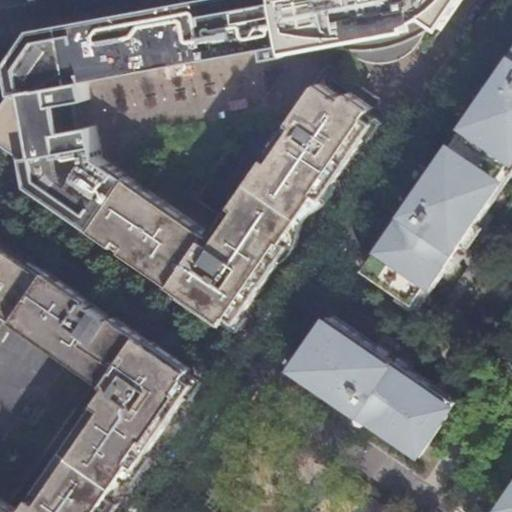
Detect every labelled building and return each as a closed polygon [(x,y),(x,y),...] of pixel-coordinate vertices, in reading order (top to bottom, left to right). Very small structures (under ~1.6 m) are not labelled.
[(20,179),(84,223),(99,234),(112,243),(175,286),(210,234),(105,161),(99,127),(85,130),(80,103),(94,100),(91,81),(268,50),(270,61),(290,57),(289,51),(280,0),(198,0),(34,30),(9,65),(12,95),(0,110),(0,137),(17,150),(20,179)] [(439,22),(444,26),(462,0),(280,0),(289,51),(338,41),(340,48),(350,50),(359,57),(369,61),(379,62),(388,62),(399,59),(410,53),(419,43),(426,32),(431,30),(439,22)] [(511,60),(471,120),(511,148),(511,60)] [(210,234),(175,286),(231,325),(235,319),(240,322),(293,246),(287,242),(320,195),(325,199),(378,123),(369,117),(374,111),(350,94),(346,101),(316,81),(311,88),(305,105),(301,102),(210,234)] [(461,134),(454,145),(499,176),(508,165),(511,159),(511,148),(471,120),(461,134)] [(377,256),(368,269),(417,303),(435,278),(439,282),(456,258),(465,245),(509,183),(499,176),(454,145),(402,220),(377,256)] [(46,279),(48,275),(0,242),(0,511),(6,511),(10,506),(0,499),(0,315),(13,325),(46,279)] [(133,409),(60,511),(18,511),(10,506),(6,511),(106,511),(104,511),(136,465),(141,469),(196,388),(190,384),(185,381),(191,373),(114,321),(111,326),(84,307),(87,302),(48,275),(46,279),(13,325),(95,383),(133,409)] [(396,356),(336,315),(330,324),(299,369),(370,418),(423,455),(455,409),(460,400),(456,397),(408,365),(396,356)] [(200,511),(224,511),(235,497),(218,486),(200,511)] [(511,511),(511,497),(503,510),(505,511),(511,511)]
